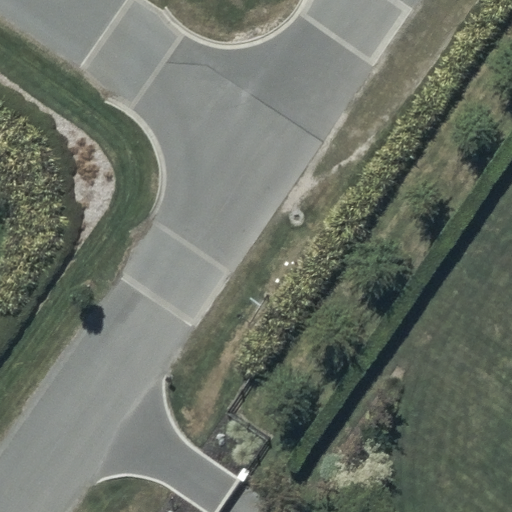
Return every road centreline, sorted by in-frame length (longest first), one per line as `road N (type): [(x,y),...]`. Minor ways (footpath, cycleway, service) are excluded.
road 1 (residential): [(56,511),(301,171)]
road 2 (residential): [(301,171),(52,0)]
road 3 (residential): [(301,171),(426,0)]
